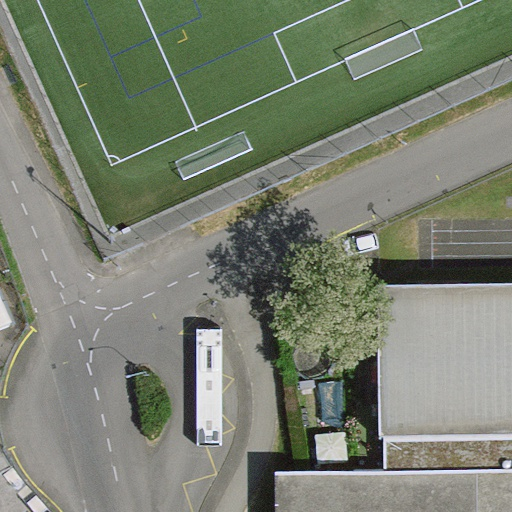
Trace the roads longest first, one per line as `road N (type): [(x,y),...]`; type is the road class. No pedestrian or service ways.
road 1 (residential): [(78,325),(511,124)]
road 2 (residential): [(0,149),(78,325)]
road 3 (unclassified): [(87,354),(122,511)]
